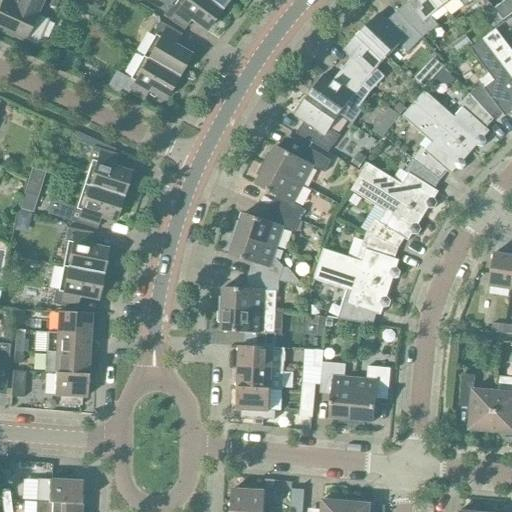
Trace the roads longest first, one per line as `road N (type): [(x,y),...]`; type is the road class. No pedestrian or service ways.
road 1 (residential): [(406,468),(433,307),(482,212)]
road 2 (residential): [(196,165),(0,67)]
road 3 (tertiary): [(154,376),(171,233),(196,165)]
road 4 (residential): [(406,468),(193,450)]
road 5 (tertiary): [(196,165),(316,0)]
